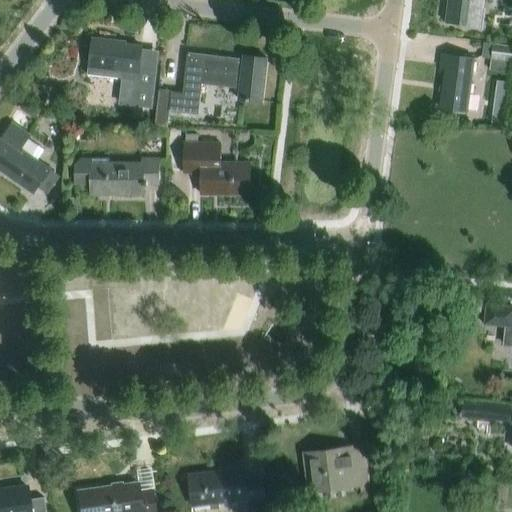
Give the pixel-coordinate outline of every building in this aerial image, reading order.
[(449,0),(447,22),(470,26),(469,28),(482,30),(484,11),(483,10),(484,0),(449,0)] [(118,42),(93,39),(89,76),(138,81),(136,103),(149,104),(152,78),(139,76),(142,48),(117,45),(118,42)] [(511,60),(511,55),(511,47),(493,45),(491,57),(511,60)] [(263,103),(268,59),(244,57),(244,60),(188,54),(183,94),(172,93),(172,91),(160,90),(155,127),(167,128),(169,112),(198,115),(202,81),(241,86),(239,100),(263,103)] [(467,112),(474,59),(442,55),(440,68),(445,69),(440,108),(467,112)] [(28,98),(20,109),(34,120),(42,109),(28,98)] [(493,107),(492,122),(503,123),(505,108),(493,107)] [(12,123),(3,137),(2,137),(0,140),(0,171),(34,195),(51,170),(21,150),(30,136),(12,123)] [(217,143),(203,143),(184,144),(184,174),(202,174),(202,195),(250,195),(251,164),(217,163),(217,143)] [(110,164),(110,158),(80,158),(75,164),(75,185),(92,184),(92,195),(144,195),(144,185),(159,185),(159,160),(143,159),(143,164),(110,164)] [(502,345),(511,346),(511,308),(487,306),(486,324),(504,326),(502,345)] [(509,406),(461,402),(459,417),(508,421),(509,406)] [(360,493),(370,491),(364,446),(304,454),(309,493),(359,487),(360,493)] [(246,478),(245,469),(189,476),(193,507),(210,505),(210,510),(219,509),(219,503),(248,499),(249,511),(267,511),(263,476),(246,478)] [(138,491),(137,483),(74,492),(76,511),(154,511),(151,490),(138,491)] [(28,500),(26,487),(0,490),(0,511),(45,511),(44,498),(28,500)]
